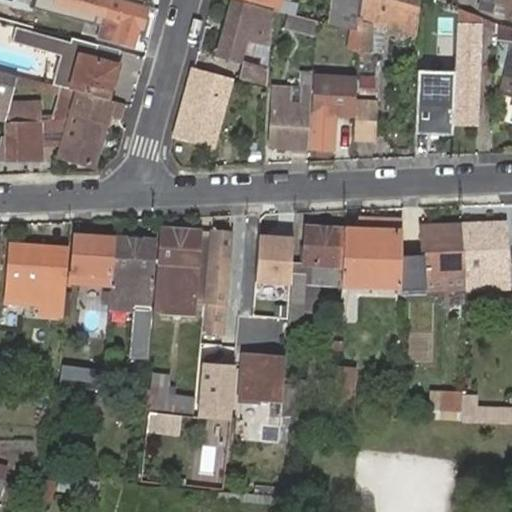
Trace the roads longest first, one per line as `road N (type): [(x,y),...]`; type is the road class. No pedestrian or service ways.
road 1 (residential): [(131,196),(511,177)]
road 2 (residential): [(131,196),(190,0)]
road 3 (residential): [(0,201),(131,196)]
